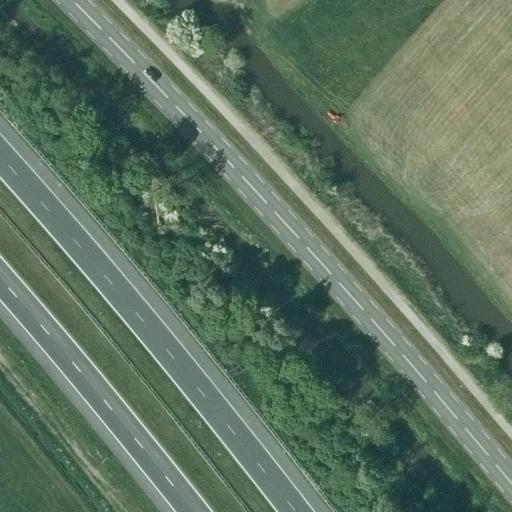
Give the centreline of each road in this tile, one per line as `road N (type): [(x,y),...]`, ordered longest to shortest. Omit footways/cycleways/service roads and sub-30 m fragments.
road 1 (tertiary): [(511,487),(352,298),(69,0)]
road 2 (motorway): [(288,511),(146,329),(0,161)]
road 3 (motorway): [(0,287),(187,511)]
